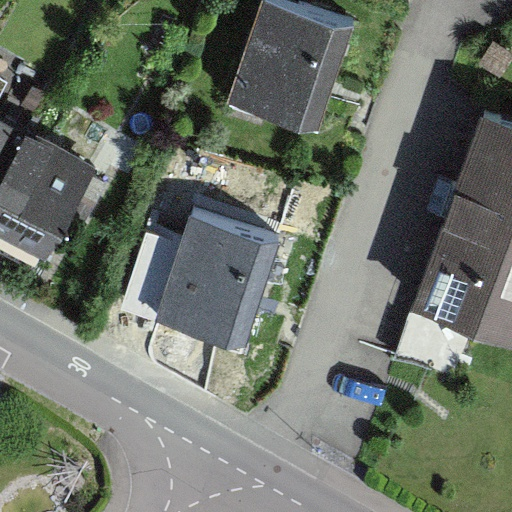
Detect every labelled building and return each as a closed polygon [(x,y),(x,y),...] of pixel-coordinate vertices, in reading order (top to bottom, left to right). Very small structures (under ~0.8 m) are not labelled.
[(351,21),(291,0),(273,0),(241,92),(317,119),(351,21)] [(0,170),(28,122),(0,106),(0,170)] [(511,114),(494,108),(421,300),(511,333),(511,114)] [(0,170),(0,227),(45,253),(97,162),(28,122),(0,170)] [(288,238),(204,212),(169,321),(253,347),(288,238)]
